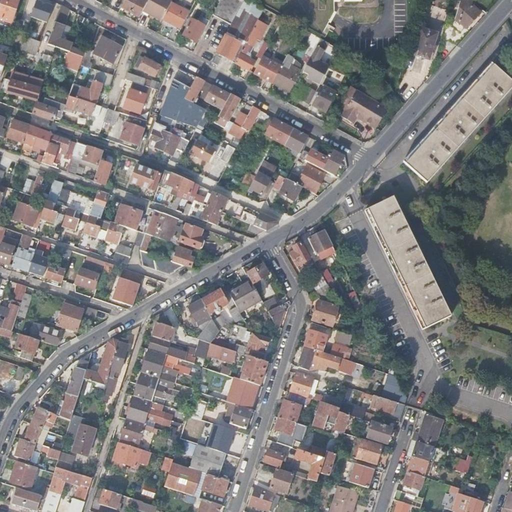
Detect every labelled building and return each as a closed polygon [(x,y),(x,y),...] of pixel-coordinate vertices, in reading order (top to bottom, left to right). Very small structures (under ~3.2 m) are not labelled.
[(1,0),(0,3),(0,19),(11,23),(19,0),(1,0)] [(48,22),(54,3),(45,0),(36,0),(31,16),(48,22)] [(124,0),(120,8),(139,17),(142,12),(147,3),(140,0),(124,0)] [(170,0),(148,0),(147,3),(142,12),(161,22),(162,19),(171,3),(172,1),(170,0)] [(263,9),(245,0),(244,0),(231,26),(211,63),(217,66),(221,59),(217,57),(219,55),(235,64),(259,18),(263,9)] [(244,0),(220,0),(212,16),(231,26),(244,0)] [(472,6),(475,3),(471,0),(460,0),(454,17),(466,28),(479,12),(472,6)] [(189,13),(171,3),(162,19),(181,29),(189,13)] [(61,6),(60,9),(47,45),(66,52),(68,46),(63,44),(58,42),(64,25),(70,10),(61,6)] [(197,44),(209,21),(202,18),(198,24),(190,20),(181,36),(197,44)] [(263,21),(259,18),(235,64),(248,71),(243,80),(249,83),(254,74),(251,72),(255,63),(246,58),(249,53),(245,51),(247,47),(252,49),(256,41),(258,43),(267,26),(262,24),(263,21)] [(69,27),(64,25),(58,42),(63,44),(69,27)] [(282,30),(278,27),(273,36),(277,38),(282,30)] [(329,27),(324,39),(328,41),(331,33),(335,34),(337,30),(329,27)] [(420,28),(412,54),(429,59),(437,34),(420,28)] [(319,40),(301,30),(297,38),(315,48),(319,40)] [(36,54),(40,42),(26,37),(21,49),(36,54)] [(104,59),(112,64),(121,48),(102,37),(93,54),(104,59)] [(68,46),(66,52),(70,53),(83,57),(84,52),(68,46)] [(323,52),(315,48),(302,73),(308,75),(306,79),(319,86),(324,78),(329,68),(318,62),(323,52)] [(93,51),(86,49),(84,52),(83,57),(81,61),(79,65),(90,69),(92,63),(89,62),(93,51)] [(207,51),(203,58),(210,62),(214,55),(207,51)] [(81,61),(83,57),(70,53),(67,61),(79,66),(79,65),(81,61)] [(511,58),(506,53),(499,60),(507,67),(511,60),(511,58)] [(336,54),(329,68),(324,78),(339,86),(342,80),(332,74),(337,64),(350,71),(351,70),(354,64),(336,54)] [(156,74),(159,67),(144,59),(143,59),(139,57),(134,66),(138,69),(153,77),(156,74)] [(262,57),(254,74),(272,84),(281,67),(262,57)] [(294,65),(285,60),(281,67),(272,84),(289,93),(298,76),(291,72),(294,65)] [(364,65),(356,60),(354,64),(351,70),(358,75),(364,65)] [(404,162),(406,164),(494,65),(492,63),(404,162)] [(511,80),(494,65),(406,164),(428,183),(511,88),(511,80)] [(87,90),(73,85),(68,97),(94,106),(101,85),(109,88),(112,78),(96,73),(93,82),(90,81),(87,90)] [(148,88),(158,91),(161,85),(151,81),(150,82),(140,79),(140,78),(127,73),(125,80),(132,82),(148,88)] [(196,77),(190,88),(184,99),(192,103),(197,95),(199,90),(204,82),(196,77)] [(1,91),(37,102),(40,90),(5,79),(1,91)] [(139,115),(148,88),(132,82),(123,109),(139,115)] [(195,129),(196,128),(201,118),(206,110),(197,106),(195,105),(192,103),(184,99),(190,88),(173,82),(160,116),(164,118),(173,121),(176,122),(180,124),(195,129)] [(212,86),(204,82),(199,90),(202,92),(199,98),(205,101),(212,86)] [(221,109),(229,95),(212,86),(205,101),(221,109)] [(345,111),(356,92),(357,91),(350,86),(338,107),(345,111)] [(312,106),(326,113),(336,94),(322,87),(312,106)] [(302,100),(310,105),(316,92),(309,88),(302,100)] [(47,90),(45,98),(65,106),(68,98),(47,90)] [(386,110),(356,92),(345,111),(342,118),(353,124),(356,118),(375,129),(386,110)] [(224,128),(239,100),(229,95),(221,109),(217,117),(214,123),(224,128)] [(37,102),(33,114),(53,121),(54,117),(60,119),(63,112),(65,106),(45,98),(39,96),(37,102)] [(65,106),(63,112),(73,115),(74,111),(91,116),(93,112),(98,114),(101,108),(94,106),(68,97),(65,106)] [(197,106),(206,110),(206,111),(209,106),(200,102),(197,106)] [(241,128),(245,131),(248,132),(259,111),(252,107),(247,116),(245,120),(241,128)] [(115,126),(120,114),(114,112),(108,110),(103,122),(115,126)] [(236,137),(241,140),(245,131),(241,128),(245,120),(247,116),(240,112),(234,124),(231,129),(238,133),(236,137)] [(293,129),(273,119),(270,125),(268,130),(265,128),(263,131),(266,133),(265,135),(281,144),(280,146),(283,147),(293,129)] [(225,126),(231,129),(234,124),(228,120),(225,126)] [(21,145),(23,146),(24,143),(30,127),(14,121),(8,137),(22,142),(21,145)] [(120,140),(138,147),(144,130),(138,128),(140,123),(134,121),(132,126),(125,124),(120,140)] [(177,132),(180,124),(176,122),(172,130),(177,132)] [(23,146),(23,147),(32,151),(34,146),(40,148),(41,149),(46,150),(51,134),(39,130),(40,126),(31,123),(30,127),(24,143),(23,146)] [(93,136),(98,138),(102,125),(97,124),(93,136)] [(154,149),(163,153),(170,135),(168,135),(164,133),(166,128),(154,124),(148,140),(154,142),(156,143),(155,146),(154,149)] [(307,137),(293,129),(283,147),(282,150),(284,151),(286,147),(299,153),(307,137)] [(175,149),(183,152),(188,143),(173,137),(174,134),(171,133),(170,135),(163,153),(165,154),(165,156),(167,157),(168,155),(171,156),(175,149)] [(44,155),(42,162),(53,167),(54,165),(51,164),(56,150),(66,153),(66,152),(71,153),(70,157),(72,158),(73,156),(77,145),(70,142),(70,141),(51,134),(46,150),(44,155)] [(2,140),(0,145),(0,147),(8,150),(10,143),(2,140)] [(208,162),(212,154),(213,151),(196,142),(190,155),(207,164),(208,162)] [(77,143),(77,145),(73,156),(84,160),(82,164),(90,166),(91,163),(100,165),(101,162),(104,152),(77,143)] [(220,159),(228,164),(231,159),(236,149),(228,145),(220,159)] [(264,160),(269,150),(264,147),(259,157),(264,160)] [(301,154),(299,153),(286,147),(284,151),(288,153),(299,158),(301,154)] [(308,153),(304,161),(334,176),(344,156),(333,151),(329,159),(310,149),(308,153)] [(301,154),(299,158),(304,161),(308,153),(304,151),(301,154)] [(263,163),(264,160),(259,157),(256,163),(261,166),(263,163)] [(74,160),(72,159),(71,163),(68,171),(75,173),(78,164),(73,162),(74,160)] [(112,165),(101,162),(100,165),(94,181),(105,185),(112,165)] [(275,169),(263,163),(261,166),(255,177),(250,188),(253,190),(262,194),(263,192),(270,195),(276,183),(269,180),(275,169)] [(136,166),(130,183),(146,189),(145,193),(146,195),(150,196),(152,195),(153,191),(159,175),(136,166)] [(297,185),(302,187),(315,194),(324,175),(307,166),(301,178),(292,173),(288,180),(297,185)] [(31,196),(37,176),(38,174),(29,170),(21,192),(24,193),(31,196)] [(183,178),(172,174),(164,170),(153,202),(161,205),(168,185),(178,190),(183,178)] [(250,188),(255,177),(248,173),(242,184),(250,188)] [(32,196),(40,199),(44,188),(39,186),(42,178),(37,176),(31,196),(32,196)] [(193,183),(183,178),(178,190),(183,192),(195,197),(196,194),(199,187),(193,184),(193,183)] [(288,180),(287,180),(280,195),(294,202),(302,187),(297,185),(288,180)] [(54,181),(47,201),(56,204),(63,183),(54,181)] [(57,205),(58,205),(68,208),(89,215),(90,216),(95,203),(69,194),(70,192),(62,189),(57,205)] [(183,192),(178,190),(174,201),(179,203),(181,198),(183,192)] [(99,191),(95,203),(90,216),(99,219),(108,194),(99,191)] [(195,197),(183,192),(181,198),(193,203),(194,200),(195,197)] [(228,199),(214,193),(213,192),(207,203),(205,202),(204,205),(222,212),(228,199)] [(394,197),(368,210),(426,328),(451,316),(394,197)] [(215,225),(222,212),(204,205),(200,203),(194,200),(193,203),(191,209),(203,214),(200,220),(215,225)] [(19,203),(15,201),(10,212),(15,214),(19,203)] [(46,201),(40,219),(53,223),(57,213),(52,211),(54,206),(58,207),(58,205),(57,205),(56,204),(47,201),(46,201)] [(22,223),(28,206),(19,202),(19,203),(15,214),(13,220),(22,223)] [(38,209),(28,206),(22,223),(32,227),(38,209)] [(120,206),(114,224),(122,227),(137,232),(143,234),(145,229),(138,226),(138,229),(135,228),(141,213),(120,206)] [(278,222),(245,207),(240,220),(251,224),(267,231),(278,224),(278,222)] [(89,215),(68,208),(62,226),(75,231),(78,220),(73,219),(75,213),(83,216),(81,221),(87,222),(89,215)] [(150,215),(145,229),(143,234),(151,236),(169,242),(178,219),(152,210),(150,215)] [(426,328),(368,210),(365,211),(423,330),(426,328)] [(89,215),(87,222),(83,233),(96,238),(99,228),(98,227),(100,222),(102,225),(108,227),(110,222),(99,219),(90,216),(89,215)] [(110,222),(108,227),(104,240),(118,245),(121,235),(116,233),(118,228),(122,229),(122,227),(114,224),(110,222)] [(259,235),(267,231),(251,224),(248,231),(259,235)] [(186,225),(179,242),(198,250),(199,249),(200,249),(201,249),(203,245),(203,243),(203,242),(203,241),(202,241),(202,239),(199,238),(201,231),(186,225)] [(333,247),(325,231),(307,240),(316,257),(318,256),(317,254),(328,248),(333,247)] [(143,234),(137,232),(133,244),(140,247),(139,251),(145,252),(151,236),(143,234)] [(39,240),(33,238),(23,234),(20,241),(12,266),(29,272),(35,252),(39,240)] [(4,237),(1,244),(0,247),(0,262),(9,265),(16,241),(4,237)] [(295,251),(290,254),(298,267),(310,260),(301,243),(293,248),(295,251)] [(118,245),(113,260),(127,265),(130,258),(129,257),(131,250),(118,245)] [(173,262),(184,267),(190,269),(193,260),(188,258),(190,253),(177,249),(173,262)] [(145,252),(139,251),(142,266),(148,265),(149,268),(155,267),(156,270),(162,270),(162,273),(168,272),(169,275),(184,267),(173,262),(145,252)] [(37,253),(35,252),(29,272),(43,276),(49,260),(41,257),(36,256),(37,253)] [(103,269),(104,268),(105,263),(87,257),(85,263),(103,269)] [(262,265),(247,274),(250,280),(262,301),(278,329),(279,326),(283,311),(280,305),(277,307),(272,298),(264,303),(257,290),(262,287),(259,281),(268,275),(262,265)] [(62,282),(66,271),(56,268),(55,271),(53,270),(48,268),(46,277),(55,280),(54,283),(58,285),(59,281),(62,282)] [(81,269),(75,284),(93,290),(99,275),(81,269)] [(113,300),(132,306),(140,285),(138,284),(140,275),(126,270),(123,279),(119,278),(113,300)] [(326,270),(320,273),(327,284),(332,281),(326,270)] [(309,280),(315,291),(327,285),(320,274),(309,280)] [(240,285),(228,292),(240,313),(262,301),(250,280),(243,284),(244,286),(242,288),(240,285)] [(0,306),(0,323),(1,319),(0,318),(0,317),(1,315),(6,317),(3,325),(2,328),(12,332),(17,316),(24,293),(26,286),(17,283),(8,310),(6,309),(6,308),(0,306)] [(322,300),(332,294),(327,285),(315,291),(320,300),(322,300)] [(221,290),(202,301),(210,315),(215,312),(216,315),(217,315),(219,315),(220,315),(220,314),(221,313),(219,310),(229,304),(221,290)] [(32,296),(24,293),(17,316),(25,318),(32,296)] [(66,328),(65,330),(74,333),(75,331),(76,331),(82,314),(85,306),(65,300),(58,322),(51,320),(50,323),(66,328)] [(210,315),(202,301),(188,309),(193,317),(197,322),(194,324),(196,328),(198,326),(211,319),(212,319),(210,315)] [(319,301),(313,320),(332,327),(338,308),(319,301)] [(98,311),(85,306),(82,314),(96,318),(98,311)] [(236,308),(230,311),(236,323),(243,319),(236,308)] [(226,322),(223,317),(214,322),(219,332),(226,322)] [(204,334),(213,321),(212,319),(211,319),(198,326),(204,334)] [(219,332),(214,322),(213,321),(204,334),(199,340),(201,340),(210,343),(213,339),(219,332)] [(28,337),(32,338),(33,335),(39,337),(43,325),(33,322),(28,337)] [(230,325),(226,322),(220,331),(224,335),(228,330),(227,330),(230,325)] [(158,323),(153,337),(171,342),(175,328),(158,323)] [(32,338),(39,340),(57,347),(62,331),(43,325),(39,337),(33,335),(32,338)] [(342,339),(344,333),(327,327),(324,333),(342,339)] [(2,328),(1,328),(0,330),(0,332),(11,336),(13,332),(12,332),(2,328)] [(247,355),(262,360),(269,339),(246,331),(244,336),(243,340),(249,342),(248,347),(245,355),(247,355)] [(310,331),(305,347),(322,352),(327,337),(310,331)] [(21,357),(32,361),(39,340),(32,338),(28,337),(21,334),(16,348),(23,350),(21,357)] [(171,342),(153,337),(149,349),(167,355),(178,359),(184,361),(186,353),(169,348),(171,342)] [(237,346),(213,339),(210,343),(236,351),(236,348),(237,346)] [(113,340),(109,343),(99,374),(93,372),(87,370),(84,379),(105,386),(108,376),(119,342),(113,340)] [(119,342),(108,376),(114,378),(115,375),(118,376),(119,372),(120,373),(128,346),(125,345),(125,342),(119,340),(119,342)] [(206,355),(210,343),(201,340),(196,356),(186,353),(184,361),(203,367),(206,355)] [(236,351),(210,343),(206,355),(232,363),(236,352),(236,351)] [(241,345),(239,349),(238,352),(245,355),(248,347),(241,345)] [(14,347),(11,354),(21,357),(23,350),(16,348),(14,347)] [(322,352),(305,347),(298,367),(309,371),(318,369),(324,371),(326,366),(336,369),(340,358),(331,355),(322,352)] [(331,355),(340,358),(341,358),(343,351),(333,348),(331,355)] [(179,372),(189,375),(189,372),(190,369),(176,364),(165,361),(167,355),(149,349),(145,361),(179,372)] [(176,364),(178,359),(167,355),(165,361),(176,364)] [(260,386),(267,362),(262,360),(247,355),(240,379),(258,385),(260,386)] [(96,360),(91,358),(89,364),(87,370),(93,372),(96,360)] [(346,373),(350,361),(341,358),(340,358),(336,369),(336,370),(346,373)] [(179,372),(145,361),(142,373),(160,378),(162,372),(172,376),(177,377),(179,372)] [(68,394),(78,397),(79,395),(84,379),(87,370),(89,364),(83,362),(80,363),(79,368),(77,368),(68,394)] [(24,368),(17,366),(13,380),(20,382),(24,368)] [(215,371),(203,367),(200,375),(199,378),(195,391),(207,395),(215,371)] [(221,373),(228,375),(230,370),(223,367),(221,373)] [(160,378),(170,382),(172,376),(162,372),(160,378)] [(160,378),(142,373),(138,384),(171,395),(175,396),(177,397),(179,391),(169,388),(158,384),(160,378)] [(322,402),(324,397),(314,394),(313,393),(312,395),(308,394),(312,381),(313,379),(296,373),(290,392),(311,399),(321,402),(322,402)] [(404,405),(406,398),(395,376),(392,375),(385,399),(404,405)] [(169,388),(170,382),(160,378),(158,384),(169,388)] [(240,379),(235,378),(227,402),(231,403),(236,404),(251,409),(258,385),(240,379)] [(313,393),(314,394),(317,383),(312,381),(308,394),(312,395),(313,393)] [(171,395),(138,384),(134,396),(152,402),(154,396),(165,399),(169,401),(171,395)] [(351,388),(346,387),(342,401),(342,403),(346,404),(351,388)] [(50,389),(43,396),(47,399),(54,390),(50,389)] [(311,399),(290,392),(288,398),(309,405),(311,399)] [(340,408),(342,403),(342,401),(325,395),(324,397),(322,402),(340,408)] [(401,420),(405,406),(404,405),(385,399),(373,395),(372,399),(370,407),(390,413),(388,416),(401,420)] [(152,402),(134,396),(131,407),(164,418),(165,412),(159,410),(150,408),(152,402)] [(161,404),(163,405),(165,399),(154,396),(152,402),(161,404)] [(199,401),(192,399),(192,401),(187,415),(193,417),(201,419),(204,411),(197,409),(199,401)] [(284,401),(279,417),(299,424),(300,421),(297,420),(301,406),(284,401)] [(161,404),(152,402),(150,408),(159,410),(161,404)] [(337,418),(339,412),(340,408),(322,402),(321,402),(313,425),(324,429),(326,422),(329,415),(337,418)] [(236,404),(231,403),(226,418),(231,420),(236,404)] [(366,410),(346,404),(342,403),(340,408),(339,412),(362,420),(365,412),(366,410)] [(246,428),(252,410),(251,409),(236,404),(231,420),(230,423),(246,428)] [(164,418),(131,407),(127,419),(145,425),(147,419),(162,423),(164,418)] [(39,408),(32,424),(42,428),(43,428),(44,425),(52,428),(57,415),(39,408)] [(333,431),(344,434),(347,422),(356,425),(356,423),(370,427),(367,439),(387,445),(393,429),(374,423),(362,420),(339,412),(337,418),(335,425),(333,431)] [(376,415),(365,412),(362,420),(374,423),(376,415)] [(420,433),(415,432),(413,440),(417,442),(434,447),(438,433),(439,433),(443,420),(426,414),(420,433)] [(81,426),(84,418),(73,415),(70,422),(81,426)] [(189,428),(193,417),(187,415),(184,424),(184,426),(189,428)] [(335,425),(337,418),(329,415),(326,422),(335,425)] [(299,424),(279,417),(275,430),(280,432),(277,443),(291,448),(293,441),(301,444),(306,426),(299,424)] [(145,425),(127,419),(121,439),(139,444),(143,429),(152,432),(154,428),(145,425)] [(70,422),(66,436),(77,439),(81,426),(70,422)] [(32,424),(25,440),(31,442),(36,443),(43,446),(50,431),(43,428),(42,428),(32,424)] [(81,426),(77,439),(73,452),(87,456),(95,430),(81,426)] [(186,440),(189,428),(184,426),(181,436),(180,438),(186,440)] [(227,454),(231,456),(236,439),(215,432),(210,449),(227,454)] [(25,440),(20,439),(15,456),(30,461),(33,451),(41,453),(41,451),(43,446),(36,443),(31,442),(25,440)] [(417,442),(413,440),(408,456),(412,457),(417,442)] [(181,451),(191,455),(196,445),(186,441),(181,451)] [(358,449),(356,457),(358,458),(357,459),(376,464),(381,448),(363,442),(360,450),(358,449)] [(430,460),(434,447),(417,442),(412,457),(435,464),(442,467),(444,460),(437,458),(436,462),(430,460)] [(54,443),(53,448),(61,451),(63,446),(54,443)] [(141,449),(119,443),(114,460),(135,467),(137,462),(138,459),(140,451),(141,449)] [(210,449),(198,445),(190,468),(201,472),(207,474),(218,478),(227,454),(210,449)] [(43,446),(41,451),(48,453),(47,456),(59,460),(61,452),(61,451),(53,448),(43,446)] [(309,454),(325,459),(327,452),(327,451),(312,446),(309,454)] [(138,459),(137,462),(147,465),(152,452),(141,449),(140,451),(138,459)] [(283,458),(286,459),(286,456),(268,450),(264,463),(280,468),(281,464),(282,461),(283,458)] [(309,454),(297,450),(294,459),(309,463),(309,462),(314,464),(314,466),(312,466),(307,480),(317,483),(320,473),(325,459),(309,454)] [(58,460),(73,464),(75,457),(61,452),(59,460),(58,460)] [(325,459),(320,473),(329,476),(336,455),(327,452),(325,459)] [(472,459),(456,455),(453,470),(468,474),(472,459)] [(172,462),(173,459),(166,457),(162,470),(169,472),(172,462)] [(408,472),(430,479),(431,477),(425,475),(428,465),(434,467),(435,464),(412,457),(408,472)] [(58,460),(56,466),(71,471),(73,464),(58,460)] [(31,489),(38,468),(17,461),(11,482),(31,489)] [(190,468),(172,462),(169,472),(165,486),(186,493),(193,496),(201,472),(190,468)] [(347,479),(346,482),(369,489),(375,470),(355,464),(350,480),(347,479)] [(56,467),(53,476),(63,478),(62,480),(81,486),(81,484),(85,485),(82,493),(87,494),(92,479),(56,467)] [(292,475),(276,470),(270,489),(287,494),(293,475),(292,475)] [(292,475),(293,475),(305,479),(307,475),(294,471),(292,475)] [(202,489),(207,474),(201,472),(193,496),(196,497),(199,498),(202,489)] [(429,483),(430,479),(408,472),(401,493),(396,491),(394,500),(409,505),(414,507),(423,481),(429,483)] [(223,496),(228,481),(218,478),(207,474),(202,489),(223,496)] [(48,491),(55,493),(59,482),(52,480),(50,485),(48,491)] [(339,487),(353,491),(355,488),(341,483),(339,487)] [(469,483),(467,489),(474,491),(476,485),(469,483)] [(40,495),(47,497),(48,491),(50,485),(46,484),(46,487),(43,486),(40,495)] [(144,486),(142,493),(154,497),(157,490),(144,486)] [(451,486),(449,492),(458,495),(460,488),(451,486)] [(352,511),(359,493),(353,491),(339,487),(330,511),(352,511)] [(275,511),(280,497),(255,489),(250,505),(270,511),(275,511)] [(467,489),(465,496),(477,500),(479,493),(474,491),(467,489)] [(121,495),(104,490),(100,504),(120,511),(121,508),(118,507),(121,495)] [(41,511),(55,511),(61,495),(55,493),(48,491),(47,497),(41,511)] [(25,493),(21,506),(36,511),(41,497),(25,493)] [(196,497),(193,496),(186,493),(184,500),(194,503),(196,497)] [(479,511),(482,506),(483,502),(477,500),(465,496),(463,495),(461,500),(470,503),(467,511),(479,511)] [(206,500),(199,498),(196,497),(194,503),(194,505),(203,508),(206,500)] [(81,511),(85,502),(73,498),(71,505),(72,505),(69,511),(81,511)] [(138,507),(140,501),(133,499),(131,505),(138,507)] [(218,511),(221,505),(206,500),(203,508),(201,511),(218,511)] [(396,509),(395,511),(406,511),(409,505),(394,500),(391,507),(396,509)] [(156,511),(157,510),(158,507),(143,502),(140,509),(149,511),(156,511)]
